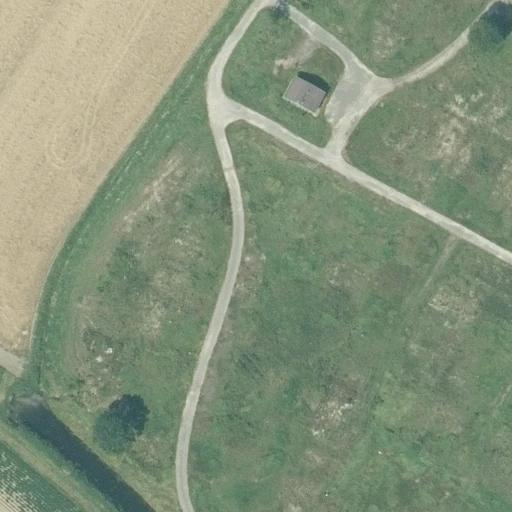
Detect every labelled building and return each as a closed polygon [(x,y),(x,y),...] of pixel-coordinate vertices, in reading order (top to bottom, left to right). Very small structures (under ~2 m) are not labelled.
[(386,0),(416,18),(423,6),(412,0),(386,0)] [(438,0),(424,23),(438,31),(457,0),(438,0)] [(472,30),(484,13),(476,8),(464,24),(472,30)] [(413,33),(419,22),(407,15),(401,27),(413,33)] [(511,63),(481,45),(470,64),(505,85),(511,73),(511,63)] [(312,59),(304,82),(337,93),(345,71),(312,59)] [(468,75),(460,88),(476,97),(484,84),(468,75)] [(287,94),(284,100),(313,115),(315,116),(326,95),(295,79),(287,94)] [(491,106),(498,95),(486,87),(479,98),(491,106)] [(434,131),(463,146),(481,109),(453,94),(434,131)] [(415,150),(434,103),(421,97),(401,144),(415,150)] [(397,105),(392,117),(404,122),(409,110),(397,105)] [(500,136),(478,127),(463,165),(478,171),(487,150),(507,158),(511,144),(511,126),(505,124),(500,136)] [(210,143),(214,132),(201,128),(197,139),(210,143)] [(489,153),(480,168),(495,177),(504,162),(489,153)] [(169,158),(151,186),(161,192),(168,180),(190,193),(200,178),(169,158)] [(320,220),(333,191),(313,182),(300,211),(320,220)] [(148,208),(178,227),(185,216),(155,197),(148,208)] [(380,221),(403,231),(409,216),(386,206),(380,221)] [(142,218),(136,228),(149,236),(155,226),(142,218)] [(153,272),(163,258),(123,230),(113,244),(153,272)] [(388,236),(379,249),(388,255),(397,242),(388,236)] [(191,260),(198,245),(184,238),(177,253),(191,260)] [(344,240),(338,252),(379,272),(385,259),(344,240)] [(412,261),(427,267),(431,257),(416,250),(412,261)] [(394,259),(389,272),(430,286),(434,272),(394,259)] [(292,295),(317,297),(319,261),(294,260),(292,295)] [(185,262),(180,278),(223,293),(228,278),(185,262)] [(498,279),(501,267),(488,264),(485,276),(498,279)] [(102,286),(134,299),(139,286),(107,273),(102,286)] [(457,312),(478,322),(493,291),(455,273),(447,289),(464,297),(457,312)] [(186,303),(186,287),(168,286),(168,302),(186,303)] [(147,309),(180,323),(186,309),(152,296),(147,309)] [(120,301),(114,314),(129,320),(134,306),(120,301)] [(271,310),(264,322),(307,343),(313,330),(271,310)] [(201,330),(205,318),(191,314),(187,326),(201,330)] [(382,332),(388,338),(392,334),(373,315),(359,329),(372,342),(382,332)] [(511,342),(511,326),(491,317),(485,329),(511,342)] [(86,337),(122,339),(123,320),(87,318),(86,337)] [(388,354),(392,342),(380,337),(375,350),(388,354)] [(357,339),(347,355),(379,374),(389,359),(357,339)] [(176,383),(188,373),(157,340),(146,350),(176,383)] [(318,341),(298,382),(312,389),(332,348),(318,341)] [(108,351),(90,355),(92,365),(122,357),(118,342),(106,345),(108,351)] [(338,355),(315,379),(326,389),(349,365),(338,355)] [(492,395),(500,383),(463,360),(455,372),(492,395)] [(107,390),(142,376),(136,361),(101,376),(107,390)] [(154,389),(164,378),(153,368),(143,379),(154,389)] [(349,369),(327,417),(361,432),(368,418),(352,411),(358,397),(377,406),(386,386),(369,378),(349,369)] [(297,413),(303,398),(289,392),(283,407),(297,413)] [(435,398),(424,412),(463,441),(473,427),(435,398)] [(496,443),(511,451),(511,435),(502,431),(496,443)] [(339,438),(319,482),(335,489),(355,445),(339,438)]
